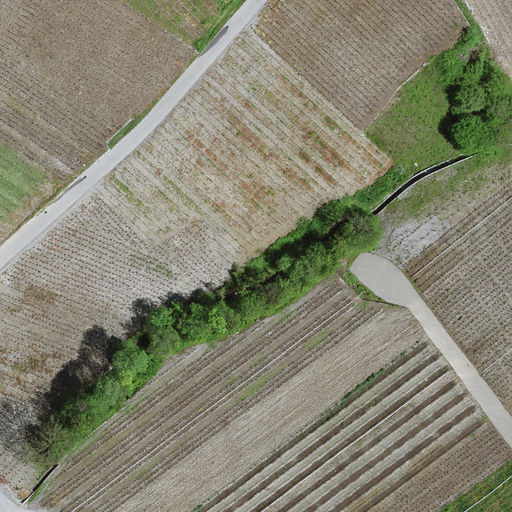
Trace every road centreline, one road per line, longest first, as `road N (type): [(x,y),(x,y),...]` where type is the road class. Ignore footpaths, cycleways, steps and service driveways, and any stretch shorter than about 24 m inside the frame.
road 1 (unclassified): [(263,0),(147,129),(0,261)]
road 2 (unclassified): [(372,273),(420,312),(511,439)]
